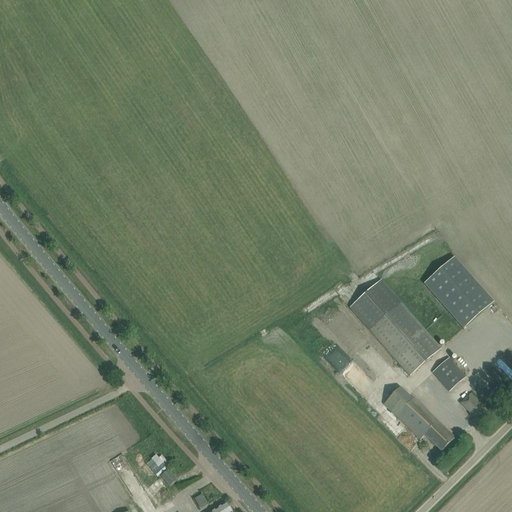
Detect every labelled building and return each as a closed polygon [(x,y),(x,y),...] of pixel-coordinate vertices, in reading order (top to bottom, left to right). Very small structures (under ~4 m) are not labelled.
[(493,303),(453,258),(423,284),(463,330),(493,303)] [(440,349),(400,303),(382,283),(351,310),(409,377),(440,349)] [(485,315),(453,345),(469,363),(502,334),(485,315)] [(335,358),(327,366),(350,391),(360,381),(351,371),(349,373),(335,358)] [(449,359),(432,373),(449,392),(465,378),(449,359)] [(399,388),(384,405),(383,405),(420,440),(424,436),(441,452),(453,439),(399,388)] [(460,404),(480,424),(490,414),(475,399),(477,398),(472,392),(460,404)] [(385,436),(394,442),(397,437),(388,431),(385,436)] [(119,463),(112,466),(115,473),(122,470),(119,463)] [(175,482),(171,476),(166,472),(160,477),(169,487),(175,482)] [(153,473),(143,482),(159,501),(170,492),(153,473)] [(191,506),(194,511),(205,511),(206,511),(201,501),(191,506)]
